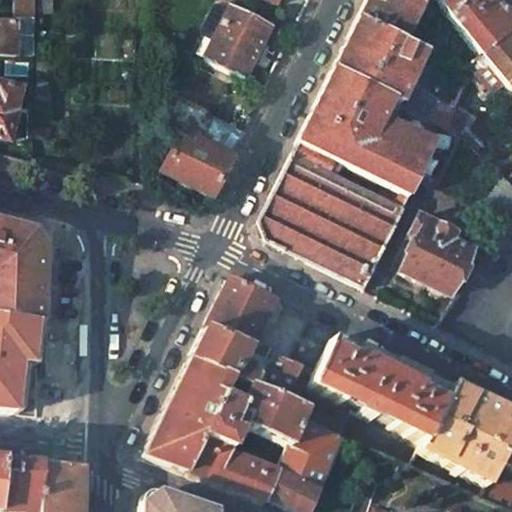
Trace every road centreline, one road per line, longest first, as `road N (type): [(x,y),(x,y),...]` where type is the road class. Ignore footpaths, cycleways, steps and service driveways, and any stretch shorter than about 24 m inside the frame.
road 1 (residential): [(213,248),(511,398)]
road 2 (residential): [(213,248),(334,0)]
road 3 (residential): [(104,449),(213,248)]
road 4 (residential): [(0,190),(213,248)]
road 5 (residential): [(103,467),(236,511)]
